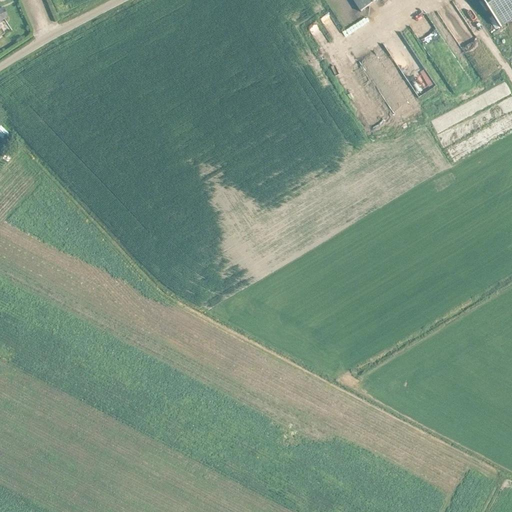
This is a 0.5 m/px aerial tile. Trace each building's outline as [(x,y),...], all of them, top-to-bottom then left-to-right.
[(353,0),(361,12),(379,0),(353,0)] [(511,21),(511,0),(482,0),(501,28),(511,21)] [(390,108),(394,121),(406,117),(403,104),(390,108)] [(360,110),(355,113),(363,125),(368,121),(360,110)] [(370,134),(377,130),(373,124),(378,122),(375,118),(364,124),(370,134)]
